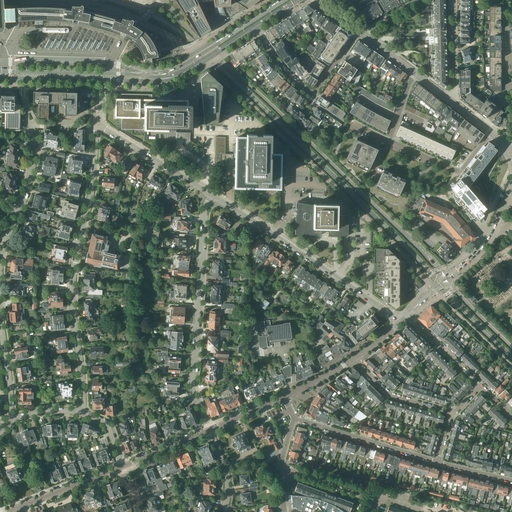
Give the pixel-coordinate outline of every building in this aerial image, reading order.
[(16,21),(16,18),(15,8),(14,0),(0,0),(0,32),(1,33),(2,33),(3,32),(4,31),(4,30),(5,29),(5,28),(5,27),(5,26),(5,25),(5,24),(5,22),(12,22),(16,22),(16,21)] [(175,0),(199,37),(211,30),(257,0),(175,0)] [(363,7),(356,11),(350,0),(341,8),(357,20),(362,17),(365,24),(371,21),(371,20),(375,18),(367,5),(363,7)] [(370,0),(372,2),(367,5),(375,18),(382,14),(375,2),(377,1),(376,0),(370,0)] [(381,0),(382,0),(379,2),(385,13),(388,11),(392,8),(387,0),(381,0)] [(387,0),(392,8),(396,6),(402,3),(405,1),(406,0),(387,0)] [(28,3),(27,3),(23,4),(23,8),(15,8),(16,18),(19,18),(19,21),(21,21),(22,21),(27,21),(28,21),(32,21),(33,21),(37,21),(38,21),(43,21),(44,21),(48,21),(49,21),(53,21),(55,21),(59,21),(60,21),(64,22),(65,22),(70,23),(71,23),(74,23),(73,22),(73,20),(74,17),(75,18),(75,19),(75,20),(76,20),(77,20),(77,19),(77,18),(78,18),(79,18),(79,21),(78,23),(77,24),(80,24),(81,24),(86,25),(87,26),(91,26),(92,27),(96,28),(97,28),(101,29),(102,29),(106,31),(108,31),(112,32),(113,33),(117,34),(118,34),(120,35),(121,35),(120,35),(121,32),(122,30),(123,31),(123,32),(123,33),(124,33),(125,33),(125,32),(125,31),(127,32),(126,34),(125,37),(124,36),(124,37),(125,37),(127,38),(128,39),(129,39),(130,40),(131,40),(131,41),(132,41),(133,42),(134,43),(135,44),(136,45),(138,47),(139,49),(140,51),(141,52),(141,53),(142,54),(142,56),(143,57),(143,58),(143,59),(143,60),(144,62),(145,61),(146,61),(147,62),(150,62),(152,63),(153,63),(153,62),(152,62),(152,61),(152,58),(158,57),(158,56),(159,56),(159,55),(160,55),(160,54),(160,53),(159,53),(158,52),(157,52),(155,47),(155,46),(154,45),(158,44),(165,41),(165,40),(166,38),(165,38),(161,35),(160,35),(156,33),(155,32),(151,30),(150,30),(146,28),(145,27),(141,25),(140,25),(137,23),(136,23),(131,21),(130,20),(128,20),(127,20),(126,20),(125,19),(124,19),(123,19),(121,21),(115,19),(116,15),(110,13),(104,12),(99,10),(94,9),(88,8),(88,9),(84,8),(84,7),(81,7),(79,6),(74,6),(72,6),(72,9),(69,9),(67,9),(67,5),(68,5),(61,4),(57,4),(45,3),(39,3),(34,3),(28,3)] [(302,8),(308,19),(310,17),(308,14),(312,12),(313,13),(315,10),(309,6),(306,6),(302,8)] [(308,19),(302,8),(297,12),(306,27),(309,25),(307,21),(309,20),(308,19)] [(311,23),(313,26),(321,14),(315,10),(313,13),(311,17),(314,19),(311,23)] [(306,27),(297,12),(292,15),(298,25),(299,27),(302,25),(304,29),(306,27)] [(313,26),(315,29),(317,32),(318,30),(316,28),(318,25),(320,27),(326,18),(321,14),(313,26)] [(293,28),(298,25),(292,15),(287,18),(293,28)] [(287,18),(283,21),(288,31),(293,28),(287,18)] [(331,36),(338,26),(326,18),(320,27),(321,29),(323,31),(320,34),(322,35),(319,40),(320,40),(321,41),(326,33),(328,34),(326,38),(325,40),(326,41),(324,43),(325,44),(327,42),(328,40),(331,36)] [(281,22),(278,24),(284,34),(288,31),(283,21),(282,21),(281,22)] [(278,24),(273,27),(279,37),(284,34),(278,24)] [(306,27),(310,33),(313,37),(315,33),(309,25),(306,27)] [(328,40),(327,42),(338,50),(347,37),(348,37),(350,34),(347,32),(338,26),(331,36),(328,40)] [(269,30),(275,40),(279,37),(273,27),(269,30)] [(429,33),(425,33),(425,37),(428,37),(429,37),(433,37),(445,36),(445,28),(432,28),(429,28),(429,33)] [(275,40),(269,30),(265,32),(265,34),(270,43),(275,40)] [(428,37),(425,37),(425,40),(428,40),(429,45),(431,45),(446,44),(445,36),(433,37),(429,37),(428,37)] [(249,43),(254,52),(260,49),(254,41),(253,40),(249,43)] [(282,40),(272,47),(275,51),(285,45),(282,40)] [(310,45),(307,49),(315,59),(316,57),(321,51),(325,44),(324,43),(321,41),(320,40),(319,40),(314,48),(310,45)] [(359,41),(352,50),(350,53),(355,56),(356,56),(357,54),(359,55),(365,45),(363,43),(359,41)] [(321,51),(316,57),(327,64),(328,65),(338,50),(327,42),(325,44),(321,51)] [(249,55),(254,52),(249,43),(244,46),(249,55)] [(285,45),(275,51),(278,56),(279,55),(288,50),(285,45)] [(368,47),(365,45),(359,55),(361,56),(359,59),(364,62),(365,59),(372,50),(368,47)] [(244,59),(249,55),(244,46),(239,49),(244,59)] [(468,49),(462,50),(463,57),(474,54),(475,54),(475,50),(474,47),(467,48),(468,49)] [(247,63),(244,59),(239,49),(232,53),(230,55),(232,59),(233,59),(234,62),(237,61),(239,64),(243,62),(245,65),(247,63)] [(288,50),(279,55),(282,60),(282,59),(290,54),(288,50)] [(365,62),(364,67),(365,68),(368,63),(371,65),(372,64),(378,54),(373,50),(366,60),(365,62)] [(290,54),(282,59),(282,60),(285,64),(286,64),(296,57),(297,56),(296,54),(294,52),(291,53),(290,54)] [(263,54),(255,59),(257,62),(255,64),(258,67),(267,60),(265,58),(265,57),(264,56),(263,55),(263,54)] [(378,54),(372,64),(378,68),(384,58),(378,54)] [(474,54),(463,57),(464,63),(470,61),(470,62),(471,66),(475,65),(474,61),(477,61),(476,57),(475,54),(474,54)] [(296,57),(286,64),(289,68),(290,67),(298,62),(296,59),(297,59),(296,57)] [(385,75),(393,64),(386,59),(379,69),(381,70),(380,72),(385,75)] [(446,59),(431,59),(431,67),(431,72),(434,72),(434,74),(435,74),(432,78),(444,87),(446,87),(447,85),(447,84),(446,84),(447,83),(445,82),(447,81),(446,80),(446,59)] [(267,60),(258,67),(261,72),(271,65),(270,65),(270,64),(268,61),(267,61),(267,60)] [(317,61),(315,66),(316,67),(317,67),(318,68),(319,68),(320,69),(322,71),(324,69),(325,67),(326,66),(318,61),(317,61)] [(337,72),(349,81),(357,69),(345,61),(341,67),(341,66),(337,72)] [(298,62),(290,67),(293,72),(294,71),(296,70),(298,69),(298,68),(300,67),(301,67),(301,66),(299,63),(298,62)] [(393,64),(385,75),(386,76),(389,72),(392,75),(397,68),(393,64)] [(271,65),(261,72),(265,77),(265,78),(275,71),(271,65)] [(296,70),(294,71),(297,76),(298,75),(300,74),(302,73),(302,72),(304,71),(305,71),(305,70),(302,66),(301,66),(301,67),(300,67),(298,68),(298,69),(296,70)] [(315,66),(312,70),(313,71),(314,71),(315,72),(316,73),(317,73),(319,75),(322,71),(320,69),(319,68),(318,68),(317,67),(316,67),(315,66)] [(471,70),(471,67),(465,69),(465,70),(461,70),(461,76),(473,76),(473,70),(471,70)] [(397,68),(392,75),(396,78),(402,71),(397,68)] [(300,74),(298,75),(301,80),(302,79),(304,77),(309,74),(309,73),(308,73),(306,70),(305,70),(305,71),(304,71),(302,72),(302,73),(300,74)] [(309,73),(309,74),(314,78),(316,80),(319,75),(317,73),(316,73),(315,72),(314,71),(313,71),(312,70),(310,73),(309,73)] [(275,71),(265,78),(267,80),(269,82),(278,74),(275,71)] [(403,71),(396,80),(398,81),(397,83),(400,85),(408,75),(403,71)] [(192,109),(192,116),(204,116),(204,124),(218,124),(222,86),(212,76),(208,72),(201,78),(201,85),(203,109),(192,109)] [(337,73),(333,79),(340,83),(344,78),(337,73)] [(278,74),(269,82),(274,87),(276,85),(282,79),(280,76),(279,75),(278,74)] [(304,77),(302,79),(305,82),(311,87),(312,84),(314,85),(317,80),(316,80),(314,78),(309,74),(304,77)] [(276,85),(281,90),(287,83),(287,82),(286,81),(285,81),(283,79),(276,85)] [(330,84),(337,88),(338,87),(340,83),(333,79),(330,84)] [(486,82),(490,81),(490,87),(499,87),(499,92),(502,92),(502,87),(502,83),(501,83),(501,80),(502,80),(502,79),(490,79),(486,79),(486,82)] [(281,90),(286,94),(292,87),(291,86),(290,85),(289,85),(287,83),(281,90)] [(417,83),(410,92),(415,96),(422,87),(417,83)] [(333,94),(336,89),(329,84),(326,89),(333,94)] [(288,96),(290,98),(296,91),(295,90),(295,89),(294,88),(294,89),(292,87),(286,94),(285,95),(287,97),(288,96)] [(422,87),(415,96),(420,100),(427,91),(422,87)] [(461,88),(461,94),(462,98),(471,93),(471,88),(461,88)] [(323,95),(329,99),(333,94),(326,89),(322,95),(323,95)] [(290,98),(295,102),(301,94),(299,92),(298,91),(297,91),(296,91),(290,98)] [(427,91),(420,100),(425,104),(432,95),(427,91)] [(33,104),(39,104),(39,119),(48,119),(49,104),(49,93),(49,92),(38,92),(37,92),(34,92),(34,94),(33,94),(34,94),(33,101),(33,102),(33,104)] [(49,92),(49,93),(49,104),(65,104),(65,115),(77,115),(77,93),(49,92)] [(471,93),(462,98),(465,100),(465,101),(469,105),(475,97),(475,96),(471,93)] [(112,100),(112,113),(115,113),(115,118),(116,118),(123,118),(124,118),(124,119),(123,119),(122,128),(143,129),(143,128),(144,128),(144,129),(144,130),(168,130),(168,129),(175,130),(177,130),(190,131),(191,131),(192,116),(192,109),(192,106),(189,106),(189,100),(172,100),(172,97),(167,97),(166,97),(166,96),(166,95),(165,95),(164,95),(164,96),(163,96),(163,97),(157,97),(157,99),(152,99),(152,95),(120,94),(120,99),(116,99),(115,99),(115,100),(112,100)] [(303,96),(301,94),(295,102),(300,105),(306,98),(305,97),(304,96),(303,96)] [(390,103),(393,97),(386,94),(384,100),(390,103)] [(475,97),(469,105),(474,108),(480,100),(482,98),(477,94),(475,96),(475,97)] [(325,109),(330,102),(331,101),(330,100),(329,99),(323,95),(322,96),(321,96),(317,103),(325,109)] [(432,95),(425,104),(430,108),(437,98),(432,95)] [(2,96),(2,97),(1,112),(6,112),(6,130),(20,130),(27,130),(20,130),(20,105),(14,105),(15,96),(2,96)] [(437,98),(430,108),(435,112),(443,102),(437,98)] [(497,105),(493,102),(488,98),(485,103),(485,104),(479,112),(483,115),(483,116),(486,118),(487,118),(497,105)] [(480,100),(474,108),(479,112),(485,104),(485,103),(480,100)] [(330,102),(325,109),(327,110),(328,109),(331,111),(330,112),(331,112),(335,106),(330,102)] [(349,112),(354,116),(361,105),(356,102),(355,104),(349,112)] [(435,112),(434,113),(438,117),(447,106),(446,105),(445,104),(444,104),(443,102),(435,112)] [(295,117),(297,120),(302,114),(300,112),(299,113),(293,108),(292,107),(290,105),(287,109),(292,113),(292,114),(295,117)] [(361,105),(354,116),(359,119),(366,108),(361,105)] [(335,106),(331,112),(333,114),(333,113),(336,115),(336,116),(340,110),(335,106)] [(438,117),(437,119),(441,122),(451,109),(447,106),(438,117)] [(317,108),(313,114),(325,122),(326,120),(324,119),(327,114),(324,112),(324,113),(317,108)] [(359,119),(364,122),(371,111),(366,108),(359,119)] [(346,113),(340,110),(336,116),(338,118),(339,117),(342,119),(346,113)] [(444,120),(442,123),(445,126),(448,123),(453,126),(450,129),(454,132),(455,131),(464,119),(459,115),(457,114),(451,110),(444,120)] [(501,116),(502,115),(501,115),(504,112),(501,110),(494,119),(495,120),(492,122),(497,125),(497,126),(498,126),(499,127),(500,126),(501,122),(502,117),(501,116)] [(371,111),(364,122),(370,124),(375,113),(371,111)] [(310,118),(308,120),(312,124),(314,121),(316,123),(316,124),(318,126),(321,122),(324,124),(331,129),(333,127),(325,122),(313,114),(313,113),(309,118),(310,118)] [(370,124),(375,127),(380,116),(375,113),(370,124)] [(312,124),(308,120),(303,116),(304,115),(302,114),(297,120),(299,121),(300,121),(303,124),(302,125),(306,127),(307,126),(309,128),(312,124)] [(507,117),(504,116),(502,115),(501,116),(502,117),(501,122),(502,123),(501,126),(502,126),(504,127),(505,128),(507,129),(508,128),(511,115),(507,114),(507,117)] [(395,136),(420,148),(451,161),(457,147),(456,147),(457,145),(451,143),(449,148),(407,129),(410,124),(401,120),(403,116),(403,115),(400,125),(395,136)] [(380,116),(375,127),(380,130),(385,118),(380,116)] [(380,130),(383,131),(385,132),(390,121),(385,118),(380,130)] [(464,119),(455,131),(456,131),(459,134),(461,132),(468,122),(464,119)] [(461,132),(459,134),(463,137),(465,135),(472,125),(468,122),(461,132)] [(465,135),(463,137),(467,140),(469,138),(476,128),(472,125),(465,135)] [(45,139),(46,139),(59,141),(60,136),(57,136),(58,135),(57,135),(58,133),(57,133),(52,132),(53,130),(49,129),(49,126),(46,126),(46,129),(45,129),(45,132),(44,132),(44,134),(45,134),(45,139)] [(444,131),(438,127),(435,131),(441,136),(444,131)] [(469,138),(467,140),(471,143),(473,141),(480,131),(476,128),(469,138)] [(73,152),(84,152),(84,145),(85,145),(86,142),(85,141),(85,130),(78,130),(78,133),(75,133),(74,134),(74,139),(73,142),(72,143),(73,144),(73,152)] [(473,141),(471,143),(475,146),(477,144),(484,134),(480,131),(473,141)] [(236,164),(236,166),(235,188),(280,189),(281,189),(281,155),(270,154),(270,136),(247,135),(247,138),(237,137),(236,154),(236,159),(237,159),(236,160),(235,160),(235,163),(236,163),(236,164)] [(215,154),(215,162),(220,162),(221,154),(225,154),(225,150),(225,137),(215,137),(215,149),(215,154)] [(46,139),(46,141),(44,142),(44,145),(46,146),(60,148),(61,141),(59,141),(46,139)] [(355,140),(353,143),(345,162),(368,172),(378,150),(355,140)] [(458,180),(450,187),(478,219),(480,218),(482,220),(488,206),(487,206),(487,205),(470,185),(474,180),(477,181),(497,155),(495,152),(497,150),(493,147),(493,146),(488,142),(463,175),(460,178),(460,179),(458,180)] [(6,152),(6,156),(19,158),(20,158),(21,154),(20,154),(21,150),(16,150),(17,144),(11,144),(10,150),(8,150),(8,152),(6,152)] [(107,151),(105,155),(110,158),(113,160),(117,152),(115,151),(115,150),(114,149),(109,146),(109,147),(107,147),(107,146),(106,149),(107,150),(106,151),(107,151)] [(43,161),(42,165),(56,168),(58,168),(59,168),(59,164),(60,157),(65,158),(65,154),(63,153),(57,152),(56,159),(54,159),(54,158),(50,158),(47,157),(46,161),(45,161),(43,161)] [(117,152),(113,160),(118,163),(122,156),(120,155),(121,154),(120,154),(120,153),(118,152),(117,152)] [(220,162),(220,165),(223,165),(229,165),(236,166),(236,164),(236,163),(235,163),(235,160),(236,160),(237,159),(236,159),(236,154),(233,154),(231,154),(226,154),(225,154),(221,154),(220,162)] [(6,156),(5,160),(7,160),(6,164),(8,164),(8,165),(14,166),(14,167),(18,168),(18,166),(20,166),(21,166),(21,165),(22,163),(21,162),(21,161),(19,161),(19,158),(6,156)] [(69,157),(68,165),(82,167),(82,164),(83,164),(84,164),(84,161),(83,160),(83,159),(72,158),(72,157),(69,157)] [(126,157),(123,162),(124,163),(121,169),(127,172),(133,162),(126,157)] [(142,168),(143,167),(136,163),(129,175),(136,179),(137,177),(137,176),(142,168)] [(42,165),(42,169),(44,170),(44,174),(47,175),(51,175),(57,176),(59,168),(58,168),(56,168),(42,165)] [(82,167),(68,165),(67,173),(70,173),(70,172),(81,173),(82,173),(83,170),(82,169),(82,167)] [(385,167),(378,183),(375,188),(397,198),(406,177),(398,173),(396,178),(391,176),(393,171),(385,167)] [(137,176),(137,177),(139,178),(137,180),(141,182),(148,171),(142,168),(137,176)] [(3,180),(15,183),(17,176),(7,173),(6,176),(4,176),(3,180)] [(155,186),(160,178),(154,174),(149,182),(155,186)] [(113,188),(113,187),(117,187),(117,180),(114,179),(104,178),(103,186),(106,187),(105,189),(110,189),(110,188),(113,188)] [(165,181),(160,178),(155,186),(160,189),(165,181)] [(67,179),(66,187),(80,189),(81,183),(70,180),(71,179),(67,179)] [(14,186),(15,183),(3,180),(1,186),(2,187),(9,189),(8,191),(12,192),(13,190),(14,191),(16,186),(14,186)] [(39,189),(49,192),(50,186),(40,183),(40,186),(39,185),(38,189),(39,189)] [(171,197),(176,189),(177,188),(173,186),(170,185),(165,193),(171,197)] [(78,196),(80,189),(66,187),(64,194),(63,194),(55,192),(55,195),(67,198),(68,194),(78,196)] [(182,193),(176,189),(171,197),(177,201),(182,193)] [(457,210),(461,206),(451,194),(448,197),(448,199),(457,210)] [(34,200),(46,204),(47,198),(36,195),(36,197),(35,196),(34,200),(35,200),(34,200)] [(410,209),(430,217),(442,223),(456,240),(455,241),(460,247),(469,239),(471,241),(474,238),(469,232),(470,232),(455,213),(456,212),(453,209),(451,211),(436,204),(422,199),(416,196),(410,209)] [(182,208),(191,207),(192,207),(191,202),(190,203),(190,199),(180,201),(182,208)] [(46,204),(34,200),(34,201),(33,201),(33,204),(33,206),(44,209),(46,204)] [(64,200),(62,208),(77,212),(78,206),(68,203),(68,202),(64,200)] [(98,212),(109,214),(111,208),(106,207),(107,204),(100,202),(98,212)] [(348,236),(348,215),(337,215),(337,205),(314,205),(296,202),(296,208),(297,209),(297,216),(296,216),(295,235),(315,235),(315,234),(322,235),(322,231),(329,231),(328,235),(348,236)] [(192,214),(191,207),(182,208),(183,215),(192,214)] [(75,219),(77,212),(62,208),(60,216),(64,217),(64,216),(75,219)] [(49,219),(50,216),(31,211),(30,213),(29,213),(28,219),(37,221),(39,216),(41,217),(49,219)] [(110,219),(108,219),(109,214),(98,212),(97,215),(95,215),(94,219),(106,222),(106,223),(109,224),(110,219)] [(228,219),(227,220),(220,216),(218,216),(217,218),(218,219),(218,220),(215,224),(226,230),(227,230),(229,228),(229,227),(231,223),(229,221),(229,220),(228,219)] [(191,224),(190,223),(190,222),(178,221),(177,230),(190,231),(190,227),(191,226),(191,224)] [(57,230),(71,233),(72,227),(62,224),(59,223),(57,230)] [(44,230),(45,226),(43,226),(42,225),(37,224),(36,227),(35,227),(35,228),(29,226),(29,227),(25,226),(23,235),(23,237),(27,238),(27,236),(32,238),(34,233),(38,234),(39,229),(44,230)] [(71,233),(57,230),(55,236),(69,240),(71,233)] [(106,244),(108,233),(101,231),(101,235),(92,233),(90,240),(91,240),(88,252),(85,262),(117,269),(121,255),(107,252),(109,245),(106,244)] [(174,238),(173,242),(176,243),(176,247),(189,248),(189,247),(190,247),(190,244),(189,244),(189,239),(174,238)] [(229,243),(229,239),(216,238),(215,242),(214,245),(230,246),(230,243),(229,243)] [(259,253),(260,252),(258,251),(263,244),(261,243),(262,242),(258,239),(256,242),(254,240),(251,244),(254,245),(252,247),(249,245),(249,250),(250,251),(252,247),(257,250),(256,252),(259,254),(259,253)] [(450,256),(455,251),(449,244),(451,242),(448,239),(440,247),(437,250),(440,253),(438,254),(442,258),(443,257),(447,261),(451,257),(450,256)] [(52,252),(66,255),(67,248),(56,246),(56,245),(52,244),(51,249),(52,249),(52,252)] [(225,253),(225,254),(228,254),(228,248),(230,249),(230,250),(233,250),(233,249),(235,249),(235,246),(230,246),(214,245),(214,248),(215,248),(214,252),(225,253)] [(259,254),(256,258),(263,263),(266,259),(265,258),(265,257),(267,255),(268,255),(270,252),(269,251),(271,249),(270,247),(269,246),(267,246),(265,245),(264,247),(263,247),(260,252),(259,253),(259,254)] [(400,261),(388,249),(374,249),(374,294),(386,303),(389,306),(390,305),(395,309),(400,304),(400,297),(404,297),(404,294),(400,294),(400,281),(404,281),(404,278),(400,278),(400,265),(404,265),(404,261),(400,261)] [(176,260),(175,265),(179,265),(188,266),(189,261),(191,260),(191,258),(189,256),(186,256),(187,252),(182,251),(182,256),(176,255),(176,260)] [(268,259),(270,260),(269,261),(273,264),(280,254),(279,253),(278,252),(277,252),(276,251),(276,252),(274,251),(268,259)] [(66,255),(52,252),(51,255),(50,254),(49,259),(49,260),(52,260),(53,259),(65,262),(66,255)] [(277,265),(280,266),(285,258),(283,257),(283,256),(282,255),(281,254),(280,254),(273,264),(276,266),(277,265)] [(21,270),(32,271),(33,260),(30,259),(30,256),(22,255),(22,258),(16,258),(16,260),(12,260),(10,268),(17,269),(21,270)] [(214,262),(213,269),(225,270),(225,265),(223,265),(223,263),(231,263),(231,257),(223,257),(223,261),(215,260),(215,262),(214,262)] [(288,260),(281,270),(285,273),(284,273),(287,275),(294,264),(288,260)] [(173,270),(173,275),(187,276),(190,275),(190,273),(188,271),(188,266),(179,265),(178,270),(173,270)] [(301,279),(302,280),(308,272),(305,270),(300,266),(293,276),(297,278),(295,280),(298,282),(301,279)] [(17,269),(10,268),(10,276),(11,276),(10,278),(22,280),(22,275),(24,276),(24,272),(17,271),(17,269)] [(213,269),(212,276),(214,276),(214,277),(222,278),(224,278),(225,274),(225,270),(213,269)] [(84,282),(97,283),(97,278),(95,278),(95,275),(95,273),(90,272),(90,275),(85,274),(84,282)] [(304,289),(313,275),(312,274),(311,275),(308,272),(302,280),(301,282),(304,284),(303,285),(303,286),(302,288),(304,289)] [(315,277),(313,275),(304,289),(306,291),(308,289),(309,287),(312,289),(319,280),(315,277)] [(315,296),(324,283),(323,282),(322,282),(319,280),(312,289),(315,291),(314,293),(313,295),(315,296)] [(91,295),(98,295),(102,295),(102,290),(98,290),(98,287),(97,287),(97,283),(84,282),(84,290),(89,290),(89,291),(84,291),(84,294),(91,295)] [(326,284),(324,283),(315,296),(317,298),(318,296),(319,296),(320,295),(323,297),(324,295),(329,287),(326,284)] [(212,286),(211,294),(223,295),(223,291),(221,291),(222,286),(214,285),(214,287),(212,286)] [(10,289),(9,289),(9,290),(10,291),(10,296),(16,296),(18,296),(23,296),(23,291),(24,291),(24,287),(20,287),(10,288),(10,289)] [(324,295),(326,296),(323,299),(326,301),(328,298),(334,302),(337,297),(335,296),(338,292),(332,289),(329,287),(324,295)] [(171,291),(163,291),(162,293),(171,293),(171,294),(171,298),(175,298),(175,299),(186,299),(187,295),(188,295),(188,292),(174,292),(174,291),(171,291)] [(223,295),(211,294),(211,302),(212,302),(212,303),(220,304),(221,299),(223,299),(223,295)] [(261,297),(256,304),(264,310),(269,303),(261,297)] [(345,297),(340,303),(339,303),(336,308),(340,311),(343,306),(346,308),(350,301),(345,297)] [(62,300),(49,300),(49,304),(44,304),(44,307),(48,307),(48,308),(50,308),(50,306),(62,306),(62,300)] [(85,307),(85,311),(92,310),(96,310),(95,305),(93,305),(93,300),(91,300),(86,300),(86,302),(84,302),(84,307),(85,307)] [(21,304),(12,304),(13,310),(14,313),(10,313),(11,322),(13,322),(13,324),(14,325),(18,324),(19,323),(19,321),(24,321),(23,309),(22,304),(21,304)] [(442,315),(432,305),(427,309),(432,313),(431,313),(446,327),(443,330),(439,335),(438,336),(441,340),(457,323),(445,312),(442,315)] [(170,310),(170,315),(184,316),(184,308),(172,307),(171,310),(170,310)] [(432,313),(427,309),(421,316),(419,318),(435,334),(438,336),(439,335),(443,330),(446,327),(431,313),(432,313)] [(92,310),(85,311),(85,317),(86,317),(86,320),(89,320),(89,324),(95,324),(95,320),(94,320),(94,315),(98,316),(98,313),(101,313),(101,310),(96,310),(92,310)] [(210,320),(210,321),(222,321),(223,313),(223,312),(220,312),(212,312),(212,313),(210,313),(210,317),(209,317),(209,319),(210,320)] [(356,329),(363,337),(378,326),(376,324),(379,321),(374,314),(356,328),(356,329)] [(49,316),(50,324),(64,322),(63,315),(52,316),(52,315),(49,316)] [(170,315),(170,316),(170,324),(165,323),(164,327),(165,327),(169,328),(169,327),(176,327),(176,324),(178,324),(178,323),(183,324),(184,316),(170,315)] [(338,321),(336,320),(334,322),(327,318),(323,324),(331,329),(338,334),(344,325),(338,321)] [(222,321),(210,321),(209,321),(209,323),(209,324),(209,328),(212,328),(212,330),(219,330),(219,325),(222,326),(222,321)] [(269,321),(257,322),(256,322),(258,333),(259,333),(259,336),(258,336),(260,348),(267,347),(267,345),(269,344),(269,343),(287,341),(291,341),(290,338),(291,338),(289,323),(288,323),(285,323),(285,324),(284,324),(270,326),(269,321)] [(314,326),(311,332),(316,335),(319,328),(320,329),(323,325),(326,328),(330,332),(331,329),(323,324),(321,322),(320,322),(315,321),(313,326),(314,326)] [(64,322),(50,324),(51,331),(65,329),(64,322)] [(323,332),(326,334),(327,335),(329,332),(330,332),(326,328),(323,325),(320,329),(323,332)] [(410,338),(418,346),(424,340),(416,332),(409,325),(404,330),(403,332),(410,338)] [(447,345),(459,333),(458,333),(461,330),(463,329),(463,328),(459,325),(454,330),(456,333),(453,336),(451,337),(449,335),(443,341),(447,345)] [(360,340),(350,328),(348,327),(347,328),(348,330),(345,332),(355,344),(360,340)] [(363,337),(356,329),(354,330),(352,327),(350,328),(360,340),(363,337)] [(92,331),(87,331),(88,333),(87,334),(87,336),(88,336),(88,338),(89,338),(89,340),(93,340),(93,338),(97,338),(97,335),(103,334),(102,329),(102,328),(91,329),(92,331)] [(330,332),(329,332),(330,332),(331,333),(333,335),(338,338),(338,337),(341,338),(342,336),(340,335),(338,334),(331,329),(330,332)] [(169,340),(182,341),(183,336),(182,336),(182,333),(180,333),(180,332),(175,332),(172,332),(168,331),(168,340),(169,340)] [(420,348),(418,346),(410,338),(403,332),(402,331),(397,335),(411,349),(415,353),(420,348)] [(459,333),(447,345),(451,349),(457,343),(455,341),(457,339),(460,335),(459,333)] [(402,349),(403,349),(405,347),(409,351),(411,349),(397,335),(392,339),(402,349)] [(53,346),(67,344),(66,337),(55,338),(52,338),(53,346)] [(209,337),(208,344),(220,345),(220,340),(221,340),(221,338),(209,337)] [(336,344),(342,353),(346,350),(338,337),(338,338),(333,341),(336,344)] [(338,337),(346,350),(347,351),(350,349),(349,348),(350,348),(344,338),(343,339),(342,339),(341,338),(338,337)] [(402,349),(392,339),(387,343),(390,347),(393,349),(395,351),(397,354),(397,353),(401,357),(402,358),(403,357),(407,361),(406,362),(407,362),(410,365),(413,368),(418,364),(412,358),(411,358),(403,349),(402,349)] [(455,353),(467,341),(465,339),(461,343),(459,345),(457,343),(451,349),(455,353)] [(182,341),(169,340),(168,344),(167,344),(166,348),(170,348),(174,348),(174,349),(179,349),(181,349),(181,346),(182,346),(182,341)] [(424,340),(418,346),(420,348),(422,351),(429,344),(424,340)] [(467,341),(455,353),(459,357),(465,351),(463,348),(465,347),(465,346),(468,343),(467,341)] [(30,351),(29,346),(24,347),(23,343),(17,344),(18,348),(14,349),(15,354),(16,354),(17,360),(29,358),(28,352),(30,351)] [(390,347),(387,343),(380,349),(389,357),(392,360),(393,358),(393,359),(396,356),(398,359),(401,357),(397,353),(397,354),(395,351),(393,349),(390,347)] [(67,344),(53,346),(54,353),(68,351),(67,344)] [(208,351),(209,352),(211,352),(217,352),(217,356),(228,357),(228,354),(224,353),(224,352),(219,352),(219,349),(220,349),(220,345),(208,344),(208,351)] [(330,349),(335,357),(342,353),(336,344),(330,349)] [(433,348),(429,344),(422,351),(426,355),(433,348)] [(322,352),(328,362),(335,357),(330,349),(327,345),(320,349),(322,352)] [(475,350),(478,353),(483,348),(480,345),(475,350)] [(103,348),(91,348),(92,358),(96,358),(96,355),(104,355),(103,348)] [(375,353),(383,360),(389,365),(389,366),(392,368),(394,366),(396,364),(392,360),(389,357),(380,349),(380,348),(375,353)] [(469,356),(475,351),(473,349),(468,354),(466,352),(461,358),(464,362),(470,356),(469,356)] [(433,360),(439,354),(435,350),(426,359),(428,360),(431,358),(433,360)] [(468,366),(474,360),(471,357),(476,352),(475,351),(469,356),(470,356),(464,362),(468,366)] [(165,365),(169,365),(181,365),(181,358),(176,358),(176,357),(173,357),(173,358),(170,358),(170,357),(167,357),(167,353),(168,353),(161,352),(158,352),(158,357),(161,358),(161,357),(166,357),(166,358),(165,358),(165,365)] [(328,362),(322,352),(316,356),(322,366),(328,362)] [(385,369),(389,365),(383,360),(375,353),(371,356),(383,367),(385,369)] [(296,371),(297,373),(301,371),(304,378),(309,376),(303,364),(303,362),(301,354),(296,356),(296,364),(296,366),(298,370),(296,371)] [(439,354),(433,360),(436,362),(430,369),(431,370),(443,358),(439,354)] [(382,372),(385,376),(386,375),(382,372),(385,369),(383,367),(371,356),(368,358),(382,372)] [(474,360),(468,366),(472,369),(477,363),(478,364),(483,359),(481,357),(476,362),(474,360)] [(311,358),(303,362),(303,364),(309,376),(314,373),(311,368),(313,367),(312,366),(314,365),(311,358)] [(382,378),(385,376),(382,372),(368,358),(364,361),(372,370),(373,369),(375,371),(378,374),(376,376),(380,379),(381,378),(382,378)] [(443,358),(431,370),(432,371),(439,365),(441,368),(447,362),(443,358)] [(477,363),(472,369),(476,373),(481,367),(479,365),(484,360),(483,359),(478,364),(477,363)] [(56,361),(57,368),(70,366),(70,362),(67,362),(66,361),(65,361),(65,360),(56,361)] [(215,373),(220,373),(220,364),(217,364),(217,362),(208,361),(208,363),(207,363),(206,364),(206,367),(207,368),(207,373),(215,373)] [(447,362),(441,368),(444,370),(437,376),(439,378),(445,372),(451,366),(447,362)] [(18,374),(31,373),(30,370),(31,370),(31,365),(28,365),(28,366),(18,368),(18,372),(18,374)] [(168,372),(169,372),(172,372),(172,373),(175,373),(175,372),(180,373),(181,365),(169,365),(165,365),(164,372),(168,373),(168,372)] [(283,375),(284,379),(291,376),(291,370),(291,367),(291,365),(281,369),(284,374),(283,375)] [(70,366),(57,368),(57,370),(59,370),(60,373),(61,373),(61,374),(68,373),(68,371),(71,370),(70,366)] [(364,391),(366,389),(368,387),(370,384),(352,366),(345,373),(355,382),(357,384),(361,388),(362,389),(364,391)] [(451,366),(445,372),(446,373),(441,379),(442,381),(454,369),(451,366)] [(488,373),(492,368),(491,366),(486,371),(484,370),(479,375),(483,379),(487,374),(488,373)] [(486,383),(492,377),(494,375),(491,372),(494,369),(492,368),(488,373),(487,374),(483,379),(486,383)] [(275,375),(276,378),(279,386),(285,384),(284,380),(285,380),(284,379),(283,375),(282,374),(279,375),(276,374),(274,369),(272,370),(275,375)] [(387,382),(392,376),(393,376),(391,374),(393,372),(394,371),(392,369),(391,370),(389,372),(387,373),(387,374),(386,375),(385,376),(382,378),(382,379),(386,383),(387,382)] [(454,369),(442,381),(444,383),(450,377),(452,379),(458,372),(454,369)] [(273,389),(279,386),(276,378),(275,375),(272,370),(270,371),(272,376),(272,377),(269,379),(273,389)] [(492,377),(486,383),(490,386),(495,380),(496,381),(498,379),(501,376),(504,371),(503,370),(500,373),(494,379),(492,377)] [(504,371),(501,376),(498,379),(496,381),(495,380),(490,386),(493,390),(503,380),(501,378),(502,377),(507,372),(505,371),(504,371)] [(31,373),(18,374),(19,377),(19,381),(30,380),(30,381),(33,380),(32,375),(31,375),(31,373)] [(215,373),(207,373),(207,377),(205,378),(205,381),(206,382),(208,382),(208,384),(211,384),(211,382),(215,383),(216,377),(219,377),(220,373),(215,373)] [(344,374),(341,376),(353,387),(357,384),(355,382),(345,373),(344,374)] [(394,377),(392,376),(387,382),(391,385),(399,376),(398,375),(398,376),(397,375),(394,377)] [(354,387),(353,387),(341,376),(336,379),(337,380),(346,387),(351,392),(352,390),(352,389),(354,387)] [(401,377),(399,376),(391,385),(395,388),(400,383),(398,381),(401,377)] [(259,395),(267,391),(264,383),(263,381),(262,380),(261,377),(261,378),(262,381),(254,384),(255,388),(253,388),(256,394),(256,395),(259,394),(259,395)] [(407,393),(411,378),(409,377),(406,384),(404,384),(401,391),(407,393)] [(457,379),(469,390),(473,386),(468,381),(466,383),(459,377),(457,379)] [(509,380),(508,378),(495,391),(499,395),(505,388),(503,387),(509,380)] [(273,389),(269,379),(265,380),(266,382),(264,383),(267,391),(273,389)] [(462,387),(460,389),(465,394),(469,390),(457,379),(456,381),(462,387)] [(98,380),(93,380),(93,390),(105,390),(105,386),(102,386),(102,383),(98,383),(98,380)] [(248,384),(248,386),(249,388),(248,388),(249,389),(248,390),(252,398),(257,396),(256,394),(253,388),(255,388),(254,384),(254,380),(251,380),(251,384),(248,384)] [(337,380),(334,384),(345,393),(347,391),(344,389),(346,387),(337,380)] [(416,396),(421,381),(418,380),(417,384),(415,384),(414,387),(411,394),(416,396)] [(59,391),(73,390),(72,383),(69,384),(69,382),(68,382),(66,381),(65,381),(64,382),(65,383),(56,384),(56,387),(59,387),(59,391)] [(163,388),(167,389),(168,389),(179,390),(179,383),(174,382),(174,381),(171,381),(171,382),(167,382),(166,386),(163,386),(163,388)] [(348,395),(345,393),(334,384),(332,381),(327,385),(334,390),(345,399),(348,395)] [(423,389),(421,397),(426,399),(430,383),(428,383),(426,390),(423,389)] [(368,387),(366,389),(364,391),(366,392),(360,399),(361,401),(374,388),(371,384),(370,384),(368,387)] [(452,384),(451,386),(462,397),(465,394),(460,389),(459,391),(452,384)] [(233,396),(237,405),(242,403),(238,394),(239,393),(238,390),(234,390),(232,385),(228,387),(229,389),(232,396),(233,396)] [(334,390),(327,385),(320,392),(327,398),(332,401),(335,404),(340,407),(354,417),(360,410),(351,404),(345,399),(334,390)] [(249,388),(248,386),(246,387),(246,386),(243,387),(244,394),(246,400),(252,398),(248,390),(249,389),(248,388),(249,388)] [(459,401),(462,397),(451,386),(449,387),(450,389),(455,394),(454,396),(459,401)] [(21,396),(34,396),(34,392),(31,392),(31,389),(28,389),(28,387),(24,387),(24,389),(20,389),(19,389),(19,393),(20,393),(21,393),(21,396)] [(440,395),(438,395),(436,401),(440,403),(445,388),(443,387),(440,395)] [(511,393),(511,394),(510,393),(508,391),(511,389),(509,387),(500,396),(504,400),(505,398),(507,401),(511,395),(511,393)] [(378,391),(374,388),(361,401),(363,403),(370,396),(372,397),(378,391)] [(179,390),(168,389),(167,389),(167,392),(166,391),(166,396),(170,396),(170,397),(173,398),(173,396),(178,397),(179,390)] [(221,392),(229,409),(237,405),(233,396),(232,396),(229,389),(221,392)] [(73,390),(59,391),(59,396),(55,396),(55,399),(65,399),(66,400),(68,400),(68,399),(68,397),(73,397),(73,390)] [(229,409),(221,392),(221,390),(218,391),(219,395),(218,395),(219,397),(217,398),(223,411),(229,409)] [(366,406),(368,408),(371,405),(381,395),(378,391),(372,397),(374,399),(366,406)] [(329,406),(332,401),(327,398),(319,393),(315,398),(329,406)] [(105,408),(105,406),(105,402),(107,402),(107,400),(107,398),(101,399),(101,394),(98,394),(98,399),(97,399),(98,404),(99,404),(99,409),(101,408),(101,410),(102,411),(104,411),(104,410),(104,408),(105,408)] [(481,394),(478,398),(489,410),(491,408),(486,403),(488,400),(481,394)] [(385,398),(381,395),(371,405),(373,407),(377,403),(379,405),(385,398)] [(34,396),(21,396),(21,399),(20,399),(20,402),(19,403),(19,404),(20,404),(21,404),(24,404),(24,406),(28,406),(28,403),(31,403),(31,400),(34,400),(34,396)] [(451,399),(447,397),(445,404),(453,406),(459,401),(454,396),(451,399)] [(210,403),(209,401),(208,399),(205,401),(205,402),(211,416),(221,412),(215,398),(210,401),(211,403),(210,403)] [(331,413),(332,412),(347,421),(349,418),(329,406),(315,398),(312,404),(321,409),(322,408),(331,413)] [(474,402),(480,408),(482,406),(488,412),(489,410),(478,398),(474,402)] [(392,401),(388,417),(390,417),(392,409),(395,410),(397,403),(392,401)] [(474,402),(470,406),(482,417),(484,415),(479,410),(480,408),(474,402)] [(401,404),(397,419),(399,420),(402,412),(404,412),(406,405),(401,404)] [(118,410),(117,405),(110,406),(110,408),(106,408),(106,415),(110,414),(110,415),(116,414),(115,410),(118,410)] [(330,421),(333,416),(330,414),(331,414),(322,410),(312,405),(310,408),(308,411),(308,410),(306,414),(307,416),(312,418),(314,419),(318,421),(318,420),(326,424),(328,420),(330,421)] [(187,415),(191,425),(194,424),(195,426),(198,424),(197,422),(198,422),(194,412),(193,412),(191,408),(190,408),(190,406),(186,408),(187,410),(185,411),(187,415)] [(481,419),(482,417),(470,406),(467,409),(472,414),(471,414),(473,416),(475,414),(481,419)] [(411,407),(407,422),(409,423),(411,414),(414,415),(415,415),(416,408),(411,407)] [(484,424),(484,425),(498,410),(494,407),(488,414),(490,415),(482,423),(484,424)] [(421,409),(417,424),(419,424),(421,417),(424,418),(426,411),(421,409)] [(467,409),(463,413),(473,422),(475,421),(470,416),(471,414),(472,414),(467,409)] [(501,414),(498,410),(484,425),(487,425),(493,419),(495,420),(501,414)] [(431,412),(426,426),(428,427),(431,419),(434,420),(435,414),(431,412)] [(473,422),(463,413),(460,417),(464,421),(467,419),(471,424),(473,422)] [(494,427),(494,428),(505,417),(501,414),(495,420),(496,422),(492,426),(494,427)] [(191,425),(187,415),(180,418),(182,424),(180,425),(182,429),(191,425)] [(440,415),(436,429),(438,430),(440,422),(443,423),(445,416),(440,415)] [(345,422),(333,416),(330,421),(333,422),(332,423),(343,427),(345,422)] [(147,431),(146,417),(141,418),(142,427),(144,427),(144,430),(136,433),(139,440),(144,438),(145,440),(149,438),(146,431),(147,431)] [(505,417),(494,428),(496,429),(500,425),(502,427),(508,420),(505,417)] [(121,425),(119,426),(120,427),(119,427),(120,429),(121,430),(129,427),(131,426),(129,420),(128,421),(120,423),(121,425)] [(455,425),(468,428),(468,427),(465,426),(462,425),(463,421),(457,420),(455,425)] [(169,424),(173,434),(176,433),(175,432),(179,431),(175,421),(169,424)] [(265,437),(269,446),(276,442),(275,439),(271,440),(269,435),(272,433),(269,427),(267,428),(265,423),(261,425),(261,426),(255,428),(256,429),(254,430),(254,431),(255,434),(256,435),(258,440),(265,437)] [(56,424),(51,425),(53,436),(52,436),(53,437),(62,436),(62,442),(65,441),(65,434),(62,434),(62,433),(61,434),(60,424),(56,425),(56,424)] [(68,424),(68,434),(68,437),(77,437),(77,434),(78,424),(68,424)] [(83,424),(81,432),(84,433),(84,435),(88,436),(89,434),(91,426),(90,425),(88,424),(87,425),(83,424)] [(169,436),(173,434),(169,424),(162,427),(166,437),(168,436),(169,436)] [(374,429),(372,436),(373,436),(373,437),(375,437),(378,438),(380,431),(381,428),(382,425),(380,424),(378,430),(374,429)] [(47,426),(43,426),(44,436),(48,435),(48,437),(52,436),(53,436),(51,425),(47,425),(47,426)] [(362,425),(360,432),(366,434),(368,427),(362,425)] [(89,434),(92,435),(94,438),(98,437),(97,436),(98,434),(96,433),(96,432),(98,431),(98,429),(91,426),(89,434)] [(157,429),(156,426),(149,429),(150,431),(150,432),(151,434),(150,434),(152,439),(153,438),(154,442),(159,440),(158,439),(161,438),(160,434),(161,433),(159,428),(157,429)] [(129,427),(121,430),(121,431),(121,433),(122,433),(122,434),(124,433),(124,435),(131,433),(131,431),(130,431),(129,427)] [(296,431),(308,435),(310,430),(298,427),(296,431)] [(368,427),(366,434),(369,435),(369,436),(371,436),(372,436),(374,429),(368,427)] [(28,429),(24,431),(29,445),(37,442),(35,437),(35,436),(34,433),(33,430),(29,431),(28,431),(28,429)] [(452,434),(465,438),(466,436),(459,434),(460,431),(454,430),(452,434)] [(20,445),(16,446),(19,453),(21,452),(24,451),(23,447),(29,445),(24,431),(20,432),(21,434),(20,434),(20,435),(17,436),(20,444),(20,445)] [(308,435),(296,431),(295,436),(304,439),(307,440),(307,437),(312,438),(312,436),(308,435)] [(380,431),(378,438),(384,440),(386,432),(382,431),(380,431)] [(404,438),(402,445),(403,445),(403,446),(405,446),(408,447),(410,440),(411,437),(412,434),(412,433),(413,432),(411,431),(410,433),(409,436),(409,437),(408,439),(404,438)] [(386,432),(384,440),(385,440),(385,441),(387,441),(390,441),(392,434),(386,432)] [(250,446),(244,433),(232,438),(234,442),(232,443),(231,445),(232,447),(235,448),(237,447),(238,451),(246,448),(248,451),(251,449),(250,446)] [(392,434),(390,441),(396,443),(398,436),(392,434)] [(127,452),(132,450),(129,442),(130,442),(127,436),(125,437),(127,443),(124,445),(127,452)] [(294,441),(308,445),(309,443),(303,441),(304,439),(295,436),(294,441)] [(329,436),(325,449),(325,450),(330,451),(331,446),(334,437),(329,436)] [(398,436),(396,443),(399,444),(399,445),(401,445),(402,445),(404,438),(398,436)] [(431,441),(430,444),(437,446),(438,441),(424,437),(423,439),(431,441)] [(333,455),(332,458),(335,459),(336,454),(337,451),(340,452),(343,440),(339,439),(334,455),(333,455)] [(450,444),(462,448),(463,446),(456,444),(457,441),(451,439),(450,444)] [(129,442),(132,450),(138,448),(137,446),(138,446),(137,443),(136,443),(135,440),(130,442),(129,442)] [(343,440),(340,452),(342,453),(341,456),(340,459),(343,460),(348,442),(343,440)] [(410,440),(408,447),(414,449),(416,442),(410,440)] [(292,446),(301,448),(301,449),(305,450),(306,447),(308,448),(308,445),(294,441),(292,446)] [(435,451),(437,446),(430,444),(422,441),(421,446),(435,451)] [(348,442),(343,460),(345,461),(348,451),(350,452),(353,443),(348,442)] [(198,447),(196,448),(197,450),(198,450),(204,464),(203,465),(204,467),(205,466),(206,465),(213,462),(214,463),(216,462),(215,460),(214,460),(208,446),(209,444),(208,443),(206,444),(206,445),(199,448),(198,447)] [(350,452),(349,455),(352,456),(351,459),(353,459),(358,445),(353,443),(350,452)] [(97,446),(97,445),(94,446),(93,448),(94,450),(95,450),(96,451),(92,452),(97,465),(101,463),(104,462),(98,447),(98,446),(97,446)] [(98,447),(104,462),(107,460),(108,461),(112,459),(107,447),(103,448),(102,445),(98,446),(98,447)] [(353,459),(352,462),(354,463),(355,460),(357,454),(360,455),(362,446),(358,445),(353,459)] [(466,464),(472,466),(477,446),(474,445),(471,457),(468,456),(466,464)] [(301,448),(292,446),(291,451),(305,455),(306,453),(300,451),(301,449),(301,448)] [(360,455),(359,459),(361,459),(360,464),(362,465),(362,464),(367,448),(362,446),(360,455)] [(435,451),(421,446),(420,448),(428,451),(427,454),(434,455),(435,451)] [(478,459),(477,467),(482,468),(485,453),(487,448),(485,447),(482,457),(479,457),(478,459)] [(367,448),(362,464),(364,465),(366,460),(368,461),(372,449),(367,448)] [(368,461),(368,462),(371,462),(370,464),(370,465),(369,468),(371,469),(372,465),(377,451),(372,449),(368,461)] [(447,454),(459,457),(460,455),(454,453),(454,451),(448,449),(447,454)] [(82,471),(88,468),(81,451),(81,450),(78,451),(81,457),(77,459),(82,471)] [(81,451),(88,468),(90,467),(91,469),(94,468),(94,466),(90,454),(86,456),(84,450),(81,451)] [(186,454),(183,455),(188,465),(194,462),(192,456),(194,455),(193,451),(190,452),(185,454),(186,454)] [(377,451),(372,465),(375,466),(375,463),(378,464),(382,452),(377,451)] [(378,464),(380,465),(379,469),(382,469),(386,453),(382,452),(378,464)] [(258,453),(252,456),(255,462),(261,459),(258,453)] [(386,453),(382,469),(384,470),(386,463),(389,464),(391,455),(386,453)] [(488,453),(485,453),(482,468),(487,469),(489,461),(490,458),(487,457),(488,453)] [(66,455),(73,474),(79,472),(75,460),(71,461),(68,454),(66,455)] [(188,465),(183,455),(181,456),(180,456),(179,454),(177,455),(177,457),(177,458),(181,468),(188,465)] [(492,471),(496,456),(496,455),(496,454),(494,454),(492,462),(489,461),(487,469),(492,471)] [(73,474),(66,455),(64,456),(66,463),(62,464),(67,476),(73,474)] [(298,458),(289,455),(288,460),(302,465),(303,462),(297,461),(298,458)] [(391,471),(390,474),(393,474),(394,469),(397,470),(401,458),(396,456),(391,471)] [(402,474),(406,459),(402,458),(398,471),(400,472),(400,473),(402,474)] [(53,466),(58,480),(64,477),(59,463),(55,465),(53,459),(51,460),(51,462),(52,465),(53,466)] [(169,461),(165,463),(169,472),(170,474),(171,475),(170,475),(171,476),(171,475),(179,471),(173,459),(169,461)] [(406,459),(402,474),(404,475),(406,469),(409,470),(411,461),(406,459)] [(45,471),(41,460),(36,461),(40,473),(45,471)] [(5,467),(6,471),(11,483),(22,478),(18,467),(16,463),(16,462),(5,467)] [(418,476),(418,473),(421,463),(416,462),(412,477),(414,478),(415,475),(418,476)] [(169,472),(165,463),(161,464),(157,466),(162,478),(170,475),(171,475),(170,474),(169,472)] [(428,475),(430,466),(426,465),(421,483),(423,484),(425,477),(427,478),(428,475)] [(58,480),(53,466),(46,468),(52,482),(58,480)] [(160,477),(157,478),(153,468),(148,470),(146,469),(144,469),(143,472),(144,474),(142,475),(144,480),(146,479),(149,486),(153,484),(157,483),(160,492),(162,491),(167,489),(165,483),(163,484),(160,477)] [(436,468),(431,483),(433,484),(435,478),(438,478),(441,469),(436,468)] [(447,484),(448,481),(450,472),(445,470),(441,486),(440,489),(442,489),(444,483),(447,484)] [(455,473),(450,491),(453,492),(453,489),(454,486),(457,486),(458,483),(460,474),(455,473)] [(241,485),(250,483),(249,475),(240,476),(240,478),(240,479),(239,480),(240,481),(240,482),(241,482),(241,485)] [(469,477),(465,476),(460,493),(462,494),(464,488),(467,489),(467,486),(469,477)] [(203,487),(214,488),(215,488),(215,480),(214,480),(215,480),(207,479),(207,480),(204,480),(204,483),(201,483),(201,487),(203,487)] [(476,496),(478,489),(480,480),(475,479),(472,493),(472,494),(476,496)] [(121,492),(117,481),(113,483),(107,485),(110,493),(109,494),(110,497),(112,497),(112,499),(117,497),(116,495),(118,495),(119,497),(122,495),(121,492)] [(485,481),(481,498),(480,500),(483,500),(485,490),(488,491),(490,482),(485,481)] [(500,485),(495,483),(491,498),(493,499),(495,493),(497,493),(500,485)] [(308,486),(302,484),(299,493),(305,495),(308,486)] [(305,495),(311,497),(314,488),(308,486),(305,495)] [(505,495),(507,496),(509,487),(505,486),(501,501),(503,501),(505,495)] [(314,488),(311,497),(313,498),(316,499),(319,491),(314,488)] [(84,495),(86,500),(85,500),(85,501),(86,504),(87,505),(89,504),(90,506),(91,506),(92,506),(93,506),(94,505),(94,504),(94,502),(95,503),(99,501),(101,506),(104,505),(102,500),(103,500),(101,496),(99,497),(98,492),(96,493),(95,490),(90,491),(90,492),(84,495)] [(148,505),(159,503),(160,503),(159,498),(158,499),(157,496),(164,494),(162,491),(160,492),(154,494),(155,497),(147,499),(148,505)] [(316,499),(322,501),(325,493),(319,491),(316,499)] [(251,505),(251,501),(250,493),(241,494),(241,496),(240,496),(241,506),(251,505)] [(331,495),(325,493),(322,501),(328,503),(331,495)] [(293,495),(291,495),(293,506),(308,511),(310,511),(318,506),(323,511),(344,511),(342,510),(341,509),(339,508),(338,508),(336,506),(334,505),(333,505),(328,503),(322,501),(316,499),(313,498),(311,497),(309,497),(305,496),(302,496),(300,496),(298,495),(296,495),(293,495)] [(328,503),(333,505),(336,497),(331,495),(328,503)] [(334,505),(339,507),(342,499),(336,497),(333,505),(334,505)] [(342,499),(339,507),(345,509),(348,501),(342,499)] [(199,500),(196,507),(197,507),(209,511),(211,504),(209,504),(209,503),(204,501),(204,502),(202,501),(199,500)] [(352,503),(348,501),(345,509),(349,511),(350,510),(353,511),(355,505),(352,504),(352,503)] [(72,506),(70,503),(56,508),(57,511),(69,511),(73,511),(74,511),(73,511),(78,511),(75,505),(72,506)] [(111,505),(107,506),(109,510),(114,508),(115,511),(111,511),(121,511),(127,510),(125,503),(114,507),(113,504),(111,505)] [(159,503),(148,505),(149,511),(158,510),(157,507),(159,507),(159,503)]
